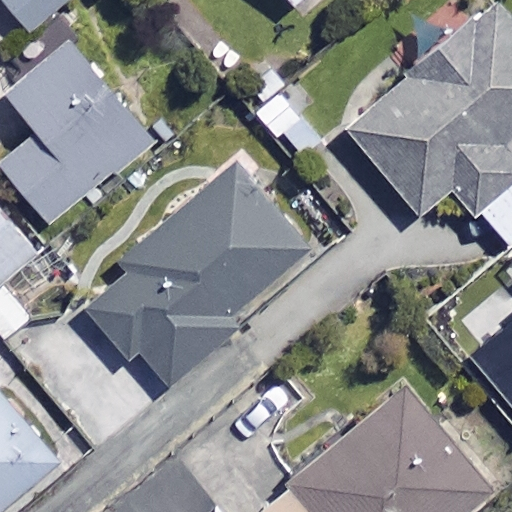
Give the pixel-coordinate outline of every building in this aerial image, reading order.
[(71,0),(9,0),(34,30),(71,0)] [(511,249),(511,150),(507,145),(511,141),(511,24),(497,6),(350,128),(424,217),(460,187),(511,249)] [(157,143),(74,44),(12,95),(41,129),(3,161),(58,226),(157,143)] [(315,251),(233,167),(85,311),(167,395),(315,251)] [(0,332),(7,339),(35,309),(1,276),(34,241),(0,208),(0,332)] [(511,313),(502,322),(506,327),(472,354),(511,404),(511,313)] [(0,511),(17,511),(69,466),(0,387),(0,511)] [(478,511),(495,499),(410,391),(298,479),(324,511),(478,511)] [(317,511),(296,485),(266,509),(268,511),(317,511)]
